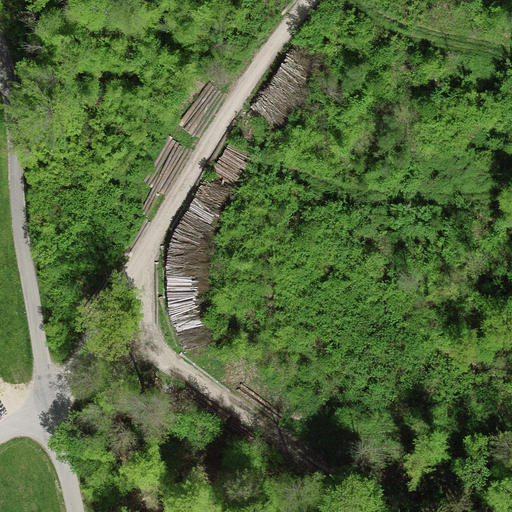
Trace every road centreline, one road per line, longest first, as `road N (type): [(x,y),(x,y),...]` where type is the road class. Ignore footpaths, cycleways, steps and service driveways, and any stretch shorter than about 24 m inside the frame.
road 1 (track): [(310,0),(263,55),(48,407)]
road 2 (unclassified): [(0,66),(48,407),(72,511)]
road 3 (track): [(107,313),(358,511)]
